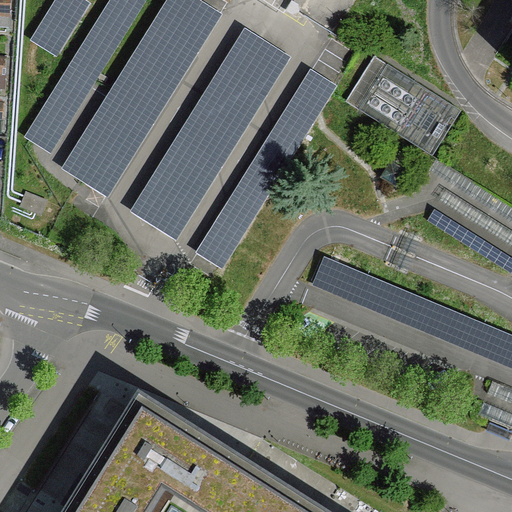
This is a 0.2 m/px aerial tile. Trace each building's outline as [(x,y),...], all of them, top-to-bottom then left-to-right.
[(0,0),(0,21),(15,22),(14,0),(0,0)] [(126,41),(148,0),(106,0),(33,137),(56,149),(78,109),(83,111),(95,89),(76,79),(93,46),(96,48),(105,30),(126,41)] [(66,53),(88,0),(53,0),(36,41),(66,53)] [(62,165),(116,196),(224,8),(209,0),(163,0),(108,97),(102,94),(62,165)] [(0,83),(9,84),(8,55),(0,54),(0,83)] [(434,154),(464,108),(379,54),(349,100),(434,154)] [(306,153),(335,77),(308,67),(279,143),(306,153)] [(188,511),(249,511),(263,490),(146,417),(91,504),(103,511),(155,511),(165,497),(188,511)] [(298,511),(263,490),(249,511),(298,511)]
